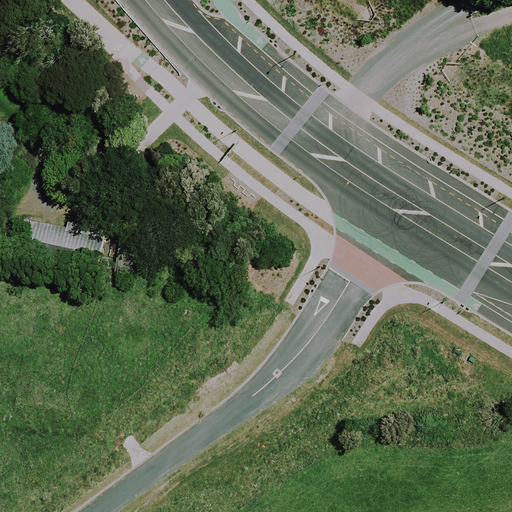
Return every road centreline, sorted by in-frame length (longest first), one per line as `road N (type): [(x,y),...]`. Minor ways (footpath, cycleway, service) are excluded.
road 1 (unclassified): [(397,201),(283,367),(95,511)]
road 2 (unclassified): [(154,0),(246,93),(397,201)]
road 3 (unclassified): [(397,201),(511,271)]
